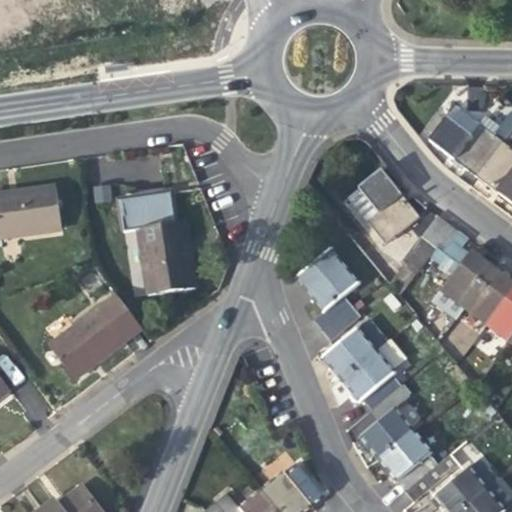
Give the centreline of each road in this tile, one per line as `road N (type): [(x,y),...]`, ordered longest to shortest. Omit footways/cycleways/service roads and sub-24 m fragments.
road 1 (residential): [(0,152),(177,126),(222,143),(275,196)]
road 2 (residential): [(250,262),(326,444),(370,511)]
road 3 (residential): [(0,110),(263,73)]
road 4 (residential): [(0,481),(146,370),(210,360)]
road 5 (residential): [(354,95),(408,158),(511,239)]
road 6 (residential): [(154,511),(210,360)]
road 7 (residential): [(368,53),(511,58)]
